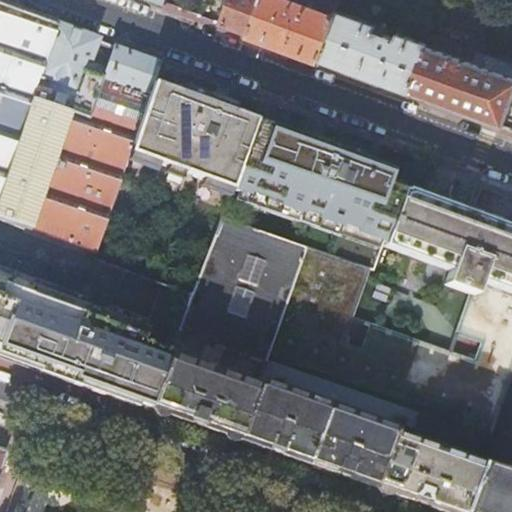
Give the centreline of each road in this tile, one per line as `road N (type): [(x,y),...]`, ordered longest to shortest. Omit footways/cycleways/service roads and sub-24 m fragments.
road 1 (secondary): [(511,160),(71,0)]
road 2 (residential): [(348,511),(0,387)]
